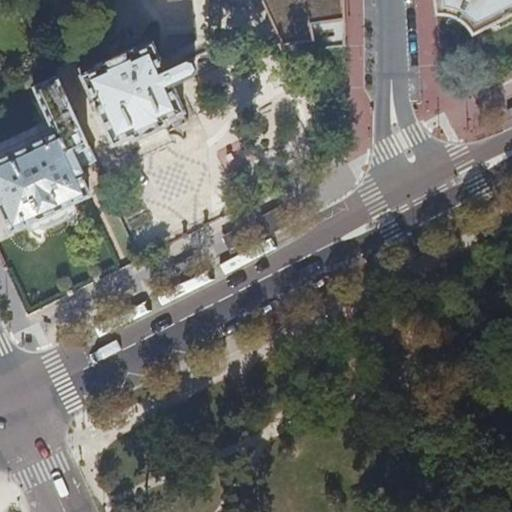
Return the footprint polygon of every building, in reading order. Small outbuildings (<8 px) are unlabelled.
[(154,0),(159,27),(306,5),(305,0),(154,0)] [(511,0),(435,0),(437,14),(443,15),(451,16),(461,20),(468,26),(473,34),(504,18),(511,13),(511,0)] [(78,68),(82,76),(98,68),(98,66),(132,50),(133,52),(152,43),(149,35),(78,68)] [(165,121),(184,112),(172,85),(192,76),(185,59),(164,69),(152,43),(133,52),(132,50),(98,66),(98,68),(82,76),(114,144),(132,136),(133,138),(165,123),(165,121)] [(56,78),(34,88),(48,119),(38,124),(44,138),(0,158),(0,208),(11,232),(90,195),(77,167),(71,155),(88,147),(56,78)] [(234,177),(309,142),(288,96),(252,112),(257,124),(218,142),(234,177)] [(189,123),(184,112),(165,121),(165,123),(133,138),(132,136),(114,144),(118,154),(139,145),(138,143),(166,131),(167,132),(189,123)] [(94,159),(88,147),(71,155),(77,167),(94,159)] [(140,245),(159,236),(152,223),(133,232),(140,245)]
